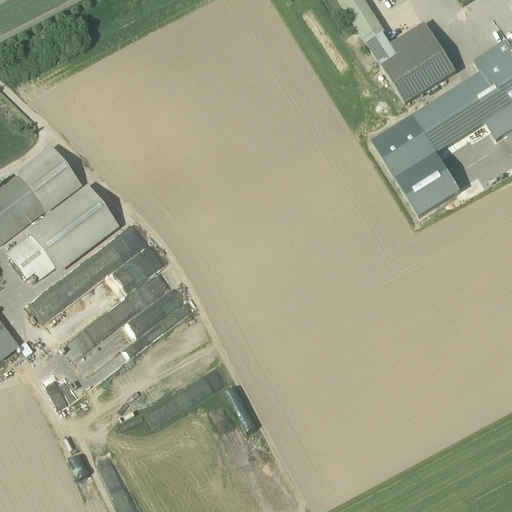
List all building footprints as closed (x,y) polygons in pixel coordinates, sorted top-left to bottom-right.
[(366,47),(366,46),(383,36),(362,0),(344,0),(339,4),(366,47)] [(424,26),(390,47),(397,59),(381,70),(404,107),(455,75),(424,26)] [(366,46),(381,70),(397,59),(390,47),(383,36),(366,46)] [(412,119),(435,157),(487,124),(511,108),(511,52),(511,50),(506,43),(472,65),(479,77),(412,119)] [(511,108),(487,124),(498,141),(511,131),(511,108)] [(435,157),(412,119),(371,145),(418,220),(459,194),(435,157)] [(52,152),(16,179),(44,215),(80,188),(52,152)] [(0,248),(44,215),(16,179),(0,191),(0,248)] [(86,189),(26,234),(30,239),(90,194),(86,189)] [(30,239),(54,271),(114,225),(90,194),(30,239)] [(54,271),(30,239),(6,257),(25,283),(33,277),(38,284),(54,271)] [(64,312),(80,334),(90,326),(87,322),(94,317),(93,316),(101,310),(99,307),(96,310),(91,302),(82,308),(78,302),(64,312)] [(4,332),(0,335),(0,362),(18,350),(4,332)] [(20,395),(24,405),(34,401),(31,391),(20,395)] [(35,406),(29,409),(36,424),(41,421),(35,406)]
